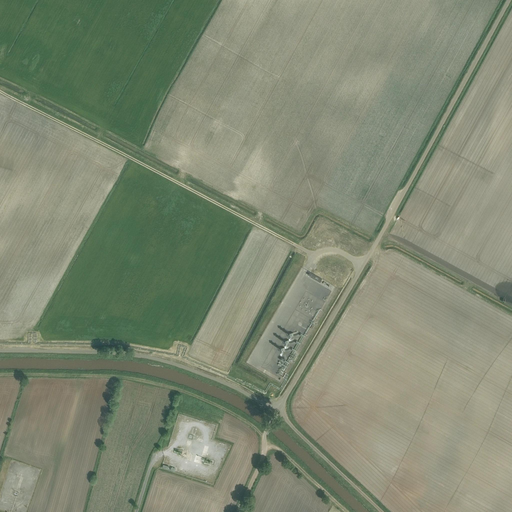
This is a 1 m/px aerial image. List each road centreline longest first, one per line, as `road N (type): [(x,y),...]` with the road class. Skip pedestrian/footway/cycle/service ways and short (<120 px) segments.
road 1 (unclassified): [(277,411),(509,0)]
road 2 (track): [(0,91),(293,244)]
road 3 (unclassified): [(0,350),(145,356),(277,411)]
road 4 (track): [(0,374),(143,378),(210,401),(263,437)]
road 5 (unclassified): [(381,511),(277,411)]
